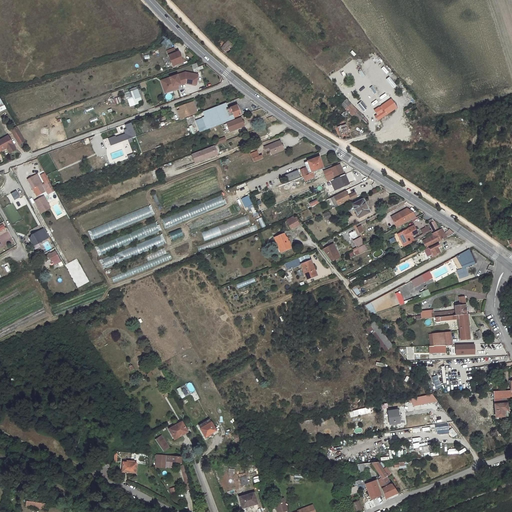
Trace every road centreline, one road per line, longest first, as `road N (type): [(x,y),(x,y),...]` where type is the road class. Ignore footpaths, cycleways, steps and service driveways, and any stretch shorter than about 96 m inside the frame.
road 1 (tertiary): [(232,80),(507,263)]
road 2 (unclassified): [(232,80),(0,167)]
road 3 (unclassified): [(511,453),(369,511)]
